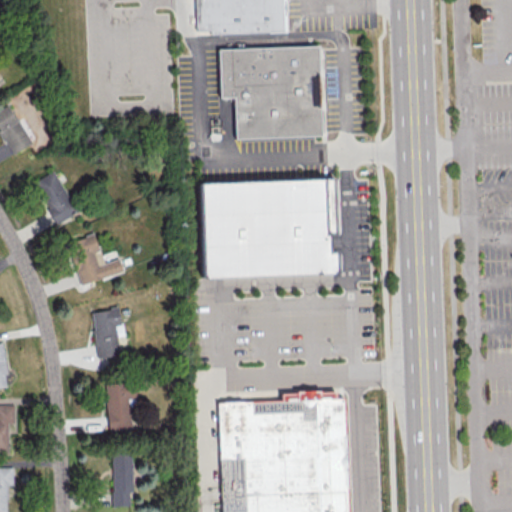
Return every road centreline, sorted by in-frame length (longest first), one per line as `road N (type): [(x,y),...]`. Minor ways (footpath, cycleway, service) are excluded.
road 1 (secondary): [(418,148),(430,511)]
road 2 (residential): [(61,511),(46,328),(0,221)]
road 3 (secondary): [(411,0),(418,148)]
